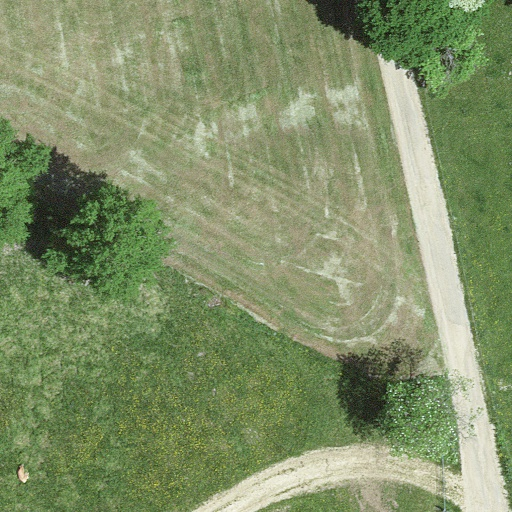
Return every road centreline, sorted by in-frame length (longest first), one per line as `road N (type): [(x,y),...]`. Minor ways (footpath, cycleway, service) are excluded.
road 1 (track): [(468,511),(379,0)]
road 2 (track): [(458,454),(339,434),(185,511)]
